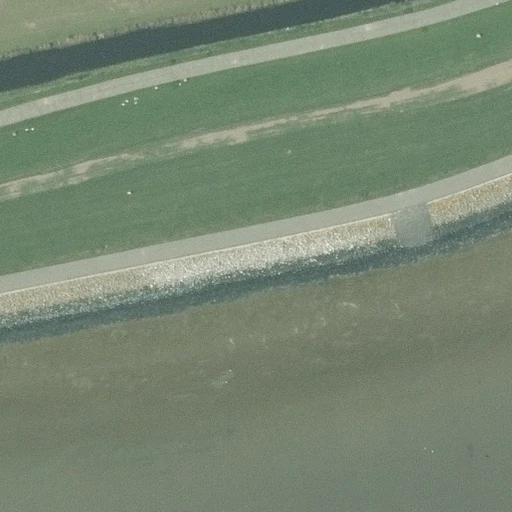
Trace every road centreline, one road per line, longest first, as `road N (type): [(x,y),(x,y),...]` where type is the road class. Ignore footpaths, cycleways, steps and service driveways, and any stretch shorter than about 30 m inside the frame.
road 1 (unclassified): [(0,128),(511,0)]
road 2 (unclassified): [(0,301),(375,227),(511,183)]
